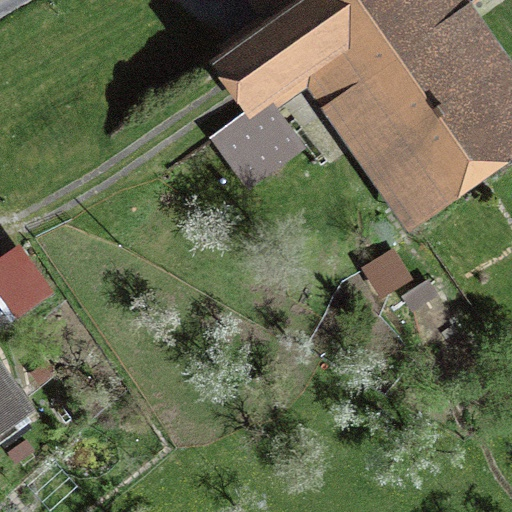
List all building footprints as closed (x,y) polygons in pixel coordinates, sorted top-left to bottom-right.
[(279,0),(293,19),(235,60),(261,97),(318,56),(419,197),(511,130),(511,112),(450,25),(485,0),(279,0)] [(297,147),(267,105),(221,137),(251,179),(297,147)] [(23,255),(0,270),(0,287),(18,313),(48,291),(23,255)] [(429,282),(392,307),(418,345),(455,320),(429,282)] [(0,422),(20,408),(0,380),(0,422)]
